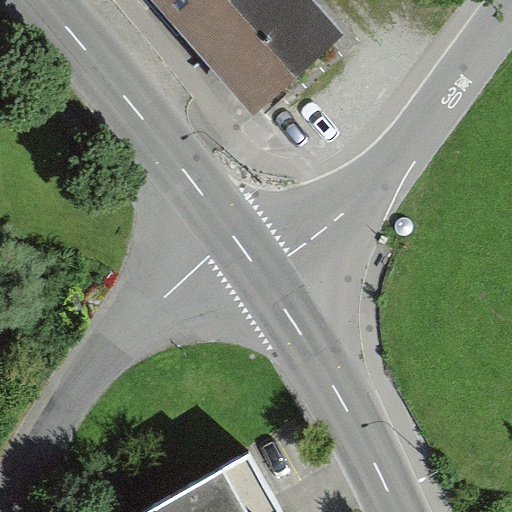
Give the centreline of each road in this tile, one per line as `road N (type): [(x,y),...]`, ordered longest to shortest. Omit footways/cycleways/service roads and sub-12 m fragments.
road 1 (residential): [(511,1),(431,110),(354,192),(251,265)]
road 2 (residential): [(7,511),(111,356),(251,265)]
road 3 (tertiary): [(42,0),(134,106),(251,265)]
road 4 (tertiary): [(251,265),(369,449),(399,511)]
